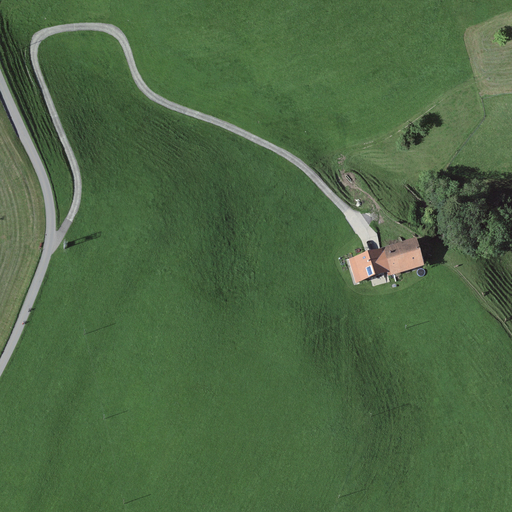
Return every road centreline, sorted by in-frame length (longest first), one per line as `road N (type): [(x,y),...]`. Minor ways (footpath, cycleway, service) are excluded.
road 1 (track): [(372,249),(368,235),(292,159),(150,95),(122,39),(102,28),(48,33),(34,50),(76,176),(75,206),(51,239)]
road 2 (unclassified): [(0,368),(45,265),(52,213),(0,76)]
